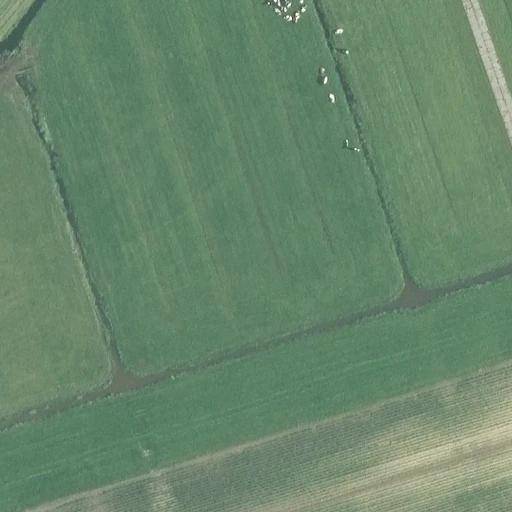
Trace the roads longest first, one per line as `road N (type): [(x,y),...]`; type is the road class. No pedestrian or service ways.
road 1 (track): [(0,470),(511,305)]
road 2 (track): [(468,0),(511,125)]
